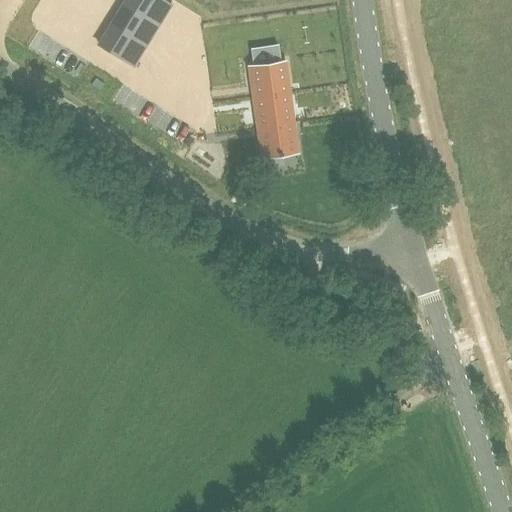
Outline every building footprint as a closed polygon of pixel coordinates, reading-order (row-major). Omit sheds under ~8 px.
[(171,6),(161,0),(126,0),(123,5),(158,26),(171,6)] [(146,46),(158,26),(123,5),(111,25),(146,46)] [(133,67),(146,46),(111,25),(99,45),(133,67)] [(248,70),(252,102),(289,96),(285,64),(248,70)] [(252,102),(257,133),(294,127),(289,96),(252,102)] [(294,127),(257,133),(261,161),(298,155),(294,127)]
